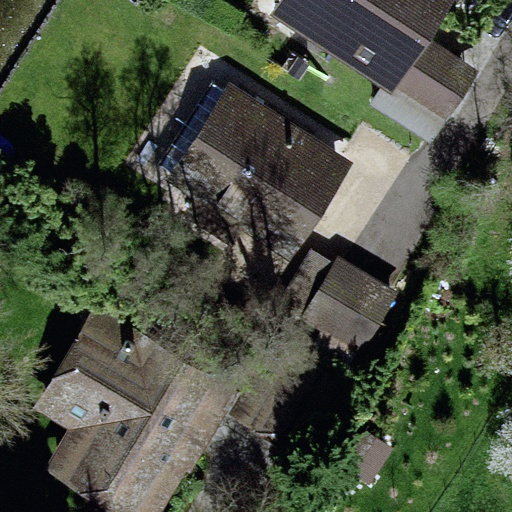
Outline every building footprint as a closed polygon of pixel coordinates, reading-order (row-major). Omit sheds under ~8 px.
[(314,27),(389,76),(439,0),(295,0),(291,7),(316,23),(314,27)] [(452,90),(410,62),(398,81),(440,109),(452,90)] [(232,237),(245,217),(284,242),(337,161),(235,95),(182,176),(205,190),(192,210),(232,237)] [(290,292),(311,305),(307,312),(333,327),(364,276),(338,261),(331,273),(309,260),(290,292)] [(389,292),(364,276),(333,327),(359,343),(389,292)] [(101,319),(67,375),(103,397),(69,454),(146,501),(214,387),(141,343),(143,339),(120,325),(117,329),(101,319)] [(340,385),(277,347),(242,406),(306,443),(340,385)]
